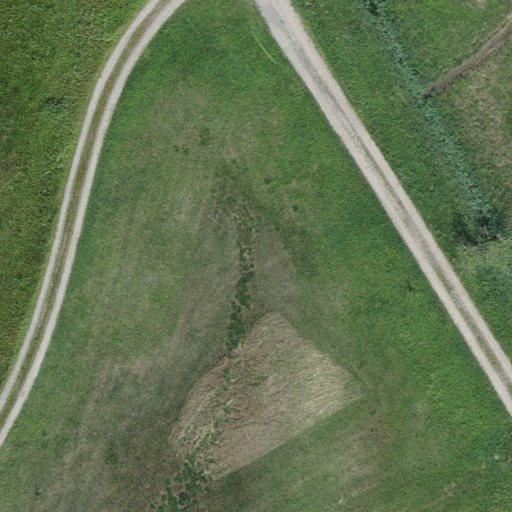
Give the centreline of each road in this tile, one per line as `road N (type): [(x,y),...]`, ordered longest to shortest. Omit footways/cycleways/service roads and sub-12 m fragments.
road 1 (track): [(0,428),(82,217),(126,45),(175,0)]
road 2 (track): [(276,0),(511,403)]
